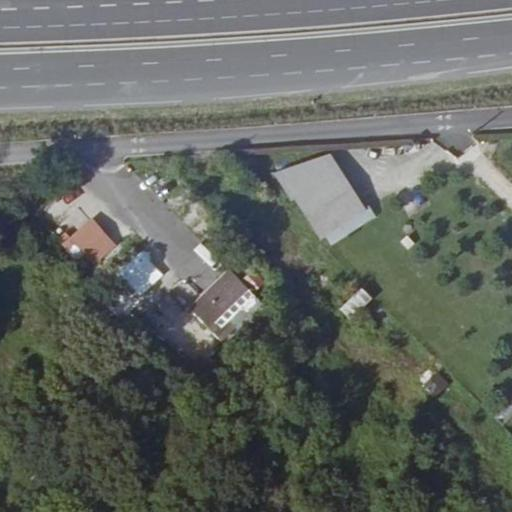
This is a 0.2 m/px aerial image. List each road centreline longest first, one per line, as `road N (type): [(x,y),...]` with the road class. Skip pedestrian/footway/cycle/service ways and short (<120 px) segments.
road 1 (residential): [(0,150),(511,117)]
road 2 (trunk): [(0,69),(511,36)]
road 3 (trunk): [(379,0),(0,24)]
